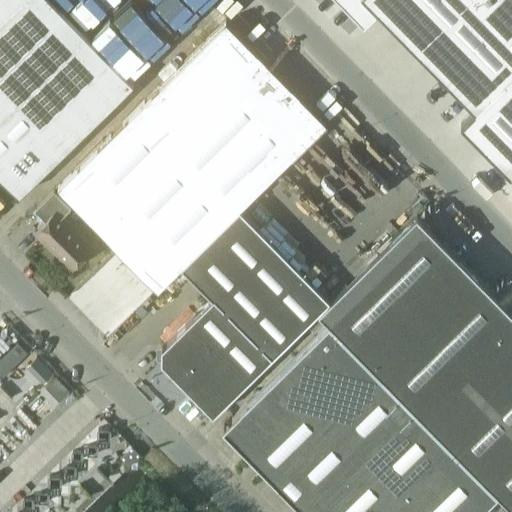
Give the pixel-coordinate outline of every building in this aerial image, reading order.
[(134,80),(55,0),(0,0),(0,173),(19,193),(134,80)] [(511,0),(342,0),(352,10),(353,10),(364,21),(372,13),(372,14),(378,8),(475,107),(460,121),(511,172),(511,170),(511,0)] [(182,264),(240,206),(327,120),(226,18),(57,185),(157,287),(181,264),(182,264)] [(71,267),(93,245),(63,213),(71,205),(54,188),(34,208),(45,219),(38,227),(44,233),(41,237),(71,267)] [(213,412),(273,353),(318,309),(330,297),(240,206),(182,264),(213,295),(162,345),(161,360),(213,412)] [(330,320),(498,490),(511,504),(511,308),(417,211),(330,297),(318,309),(330,320)] [(308,511),(475,511),(498,490),(330,320),(284,364),(222,425),(308,511)]
